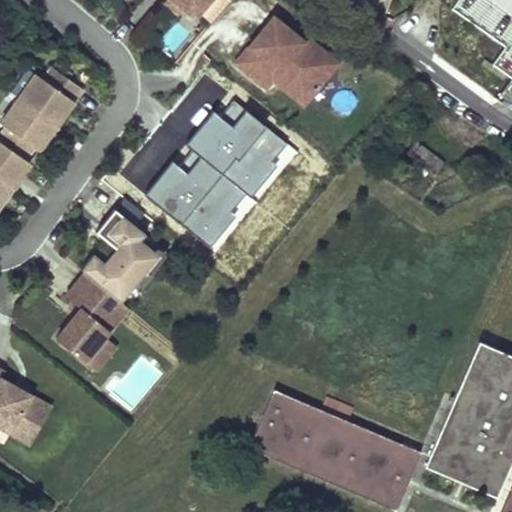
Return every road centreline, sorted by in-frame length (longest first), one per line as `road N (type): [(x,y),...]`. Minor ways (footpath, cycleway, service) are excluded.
road 1 (residential): [(0,252),(26,241),(128,94),(130,72),(48,0)]
road 2 (residential): [(328,0),(511,120)]
